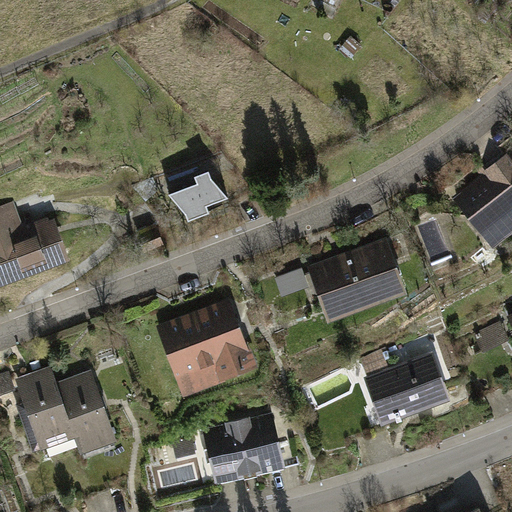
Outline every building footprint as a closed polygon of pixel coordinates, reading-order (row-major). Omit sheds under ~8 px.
[(511,232),(511,154),(509,151),(452,193),(492,247),(511,232)] [(198,181),(170,192),(186,211),(189,217),(208,210),(206,203),(228,196),(224,191),(211,176),(208,168),(195,173),(198,181)] [(152,179),(135,186),(139,198),(157,191),(152,179)] [(15,201),(0,206),(0,282),(69,257),(54,217),(47,220),(46,216),(24,224),(15,201)] [(338,252),(308,263),(329,319),(408,290),(387,234),(338,252)] [(275,276),(281,295),(308,286),(302,267),(275,276)] [(230,298),(157,324),(182,394),(255,368),(241,329),(230,298)] [(476,330),(485,350),(510,339),(501,319),(476,330)] [(435,350),(367,375),(385,424),(415,412),(453,399),(435,350)] [(50,366),(15,378),(22,400),(15,402),(20,415),(33,452),(74,438),(79,453),(116,440),(104,405),(91,369),(56,381),(50,366)] [(0,374),(0,393),(16,388),(10,371),(0,374)] [(273,412),(204,427),(216,483),(253,474),(286,467),(273,412)]
